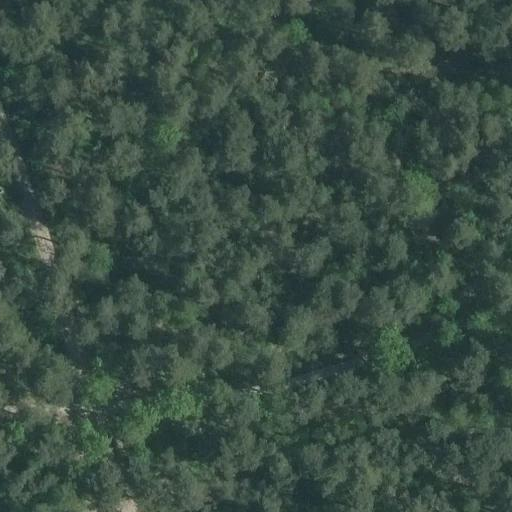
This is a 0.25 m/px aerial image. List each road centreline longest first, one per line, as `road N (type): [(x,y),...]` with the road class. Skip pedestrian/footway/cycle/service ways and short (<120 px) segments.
road 1 (track): [(92,416),(268,390),(511,316)]
road 2 (track): [(0,123),(92,416)]
